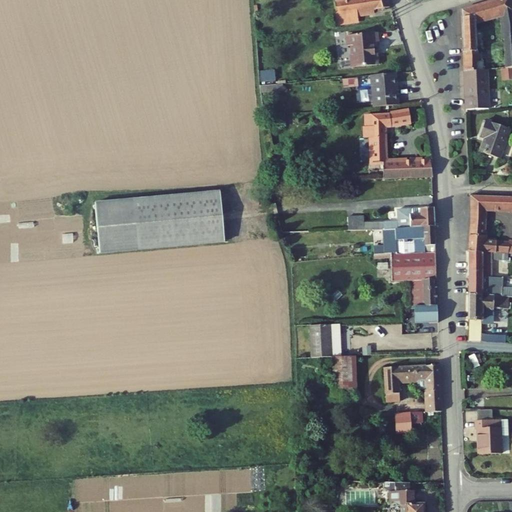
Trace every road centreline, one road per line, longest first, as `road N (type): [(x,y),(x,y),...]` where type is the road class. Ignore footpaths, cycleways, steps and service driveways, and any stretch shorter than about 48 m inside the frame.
road 1 (residential): [(453,491),(443,188)]
road 2 (residential): [(443,188),(435,117),(405,15)]
road 3 (unknown): [(437,128),(457,122),(455,0)]
